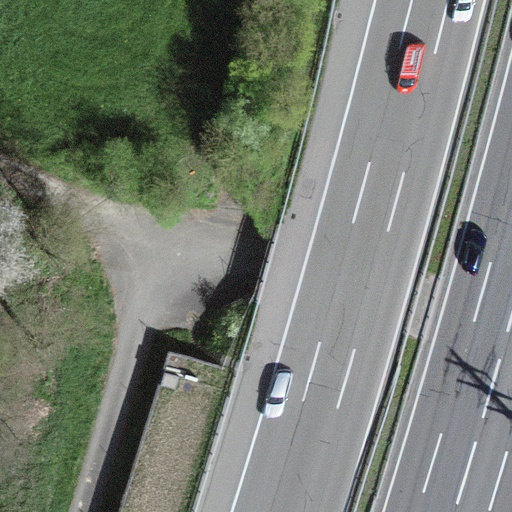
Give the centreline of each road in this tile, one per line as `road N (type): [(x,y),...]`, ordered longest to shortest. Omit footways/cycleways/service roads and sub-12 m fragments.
road 1 (motorway): [(430,0),(288,511)]
road 2 (track): [(89,511),(174,235)]
road 3 (motorway): [(454,511),(511,313)]
